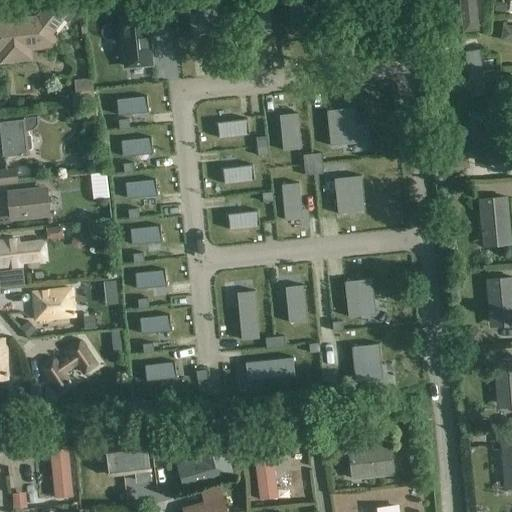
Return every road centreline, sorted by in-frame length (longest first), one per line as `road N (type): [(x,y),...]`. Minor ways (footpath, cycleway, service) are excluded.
road 1 (residential): [(409,69),(189,90),(201,263)]
road 2 (unclassified): [(454,511),(426,239)]
road 3 (residential): [(201,263),(426,239)]
road 4 (unclassified): [(426,239),(409,69)]
